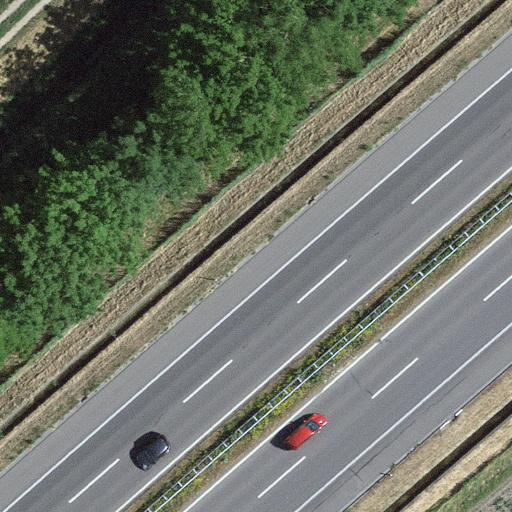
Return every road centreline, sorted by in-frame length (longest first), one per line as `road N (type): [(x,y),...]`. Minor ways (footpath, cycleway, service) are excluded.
road 1 (motorway): [(511,117),(59,511)]
road 2 (motorway): [(242,511),(511,277)]
